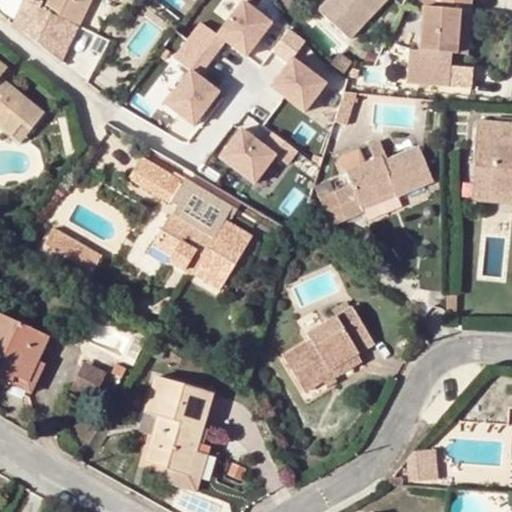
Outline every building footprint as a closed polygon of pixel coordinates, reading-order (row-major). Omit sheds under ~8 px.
[(30,26),(32,23),(43,0),(41,0),(22,0),(15,17),(30,26)] [(43,0),(32,23),(71,42),(86,10),(91,0),(43,0)] [(106,19),(114,2),(110,0),(91,0),(86,10),(106,19)] [(178,53),(206,74),(230,40),(259,60),(286,23),(253,0),(247,0),(223,34),(203,19),(178,53)] [(331,0),(321,11),(352,39),(387,0),(331,0)] [(456,12),(468,13),(469,0),(434,0),(434,10),(423,9),(418,52),(453,55),(456,12)] [(434,0),(423,0),(423,9),(434,10),(434,0)] [(468,13),(456,12),(453,55),(464,55),(468,13)] [(312,114),(337,85),(301,54),(276,83),(312,114)] [(3,91),(0,88),(0,79),(7,71),(0,65),(0,129),(13,140),(23,128),(31,134),(45,117),(25,101),(22,103),(5,89),(3,91)] [(169,101),(202,125),(229,90),(196,65),(169,101)] [(346,128),(356,95),(354,95),(343,94),(340,105),(333,124),(346,128)] [(511,125),(477,122),(474,163),(483,164),(482,195),(511,197),(511,125)] [(297,145),(276,130),(269,141),(246,124),(222,157),(266,188),(297,145)] [(21,147),(31,134),(23,128),(13,140),(21,147)] [(334,192),(333,192),(345,220),(363,213),(360,206),(393,193),(395,199),(432,184),(417,149),(384,162),(377,144),(364,149),(370,162),(346,172),(352,185),(334,192)] [(221,287),(250,239),(223,223),(230,212),(140,157),(127,178),(168,204),(175,209),(156,241),(173,251),(168,259),(166,263),(183,272),(186,266),(194,271),(221,287)] [(471,203),(511,206),(511,197),(482,195),(483,164),(474,163),(471,203)] [(45,185),(51,173),(41,169),(36,180),(45,185)] [(345,220),(333,192),(334,192),(329,179),(313,187),(330,226),(345,220)] [(393,193),(360,206),(363,213),(395,199),(393,193)] [(92,273),(101,257),(52,229),(43,245),(92,273)] [(152,249),(168,259),(173,251),(156,241),(152,249)] [(217,294),(221,287),(194,271),(190,278),(217,294)] [(456,312),(456,297),(448,297),(448,312),(456,312)] [(309,342),(283,358),(305,392),(322,382),(332,377),(329,372),(356,355),(373,345),(351,309),(306,336),(309,342)] [(0,316),(0,381),(10,387),(14,378),(28,384),(36,364),(48,340),(0,316)] [(329,372),(332,377),(334,381),(361,363),(356,355),(329,372)] [(91,401),(105,373),(83,361),(68,391),(91,401)] [(28,384),(14,378),(10,387),(31,396),(44,367),(36,364),(28,384)] [(121,378),(126,368),(115,364),(111,373),(121,378)] [(334,381),(332,377),(322,382),(327,389),(336,384),(334,381)] [(144,413),(157,417),(144,464),(165,470),(188,477),(194,454),(211,396),(154,378),(144,413)] [(438,479),(435,449),(414,451),(405,461),(407,482),(438,479)] [(205,457),(194,454),(188,477),(199,480),(205,457)] [(241,482),(245,470),(231,466),(227,477),(241,482)] [(199,480),(188,477),(165,470),(162,483),(195,492),(199,480)]
